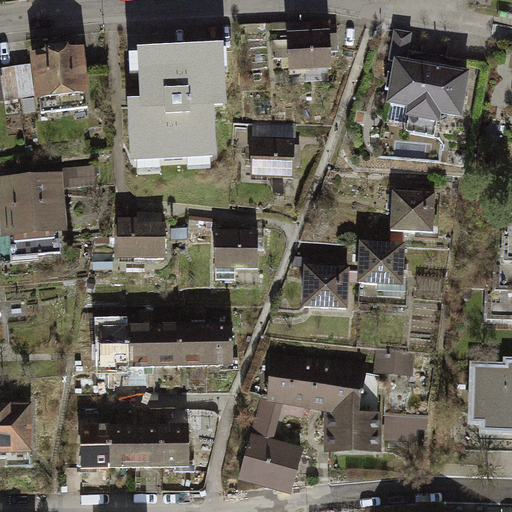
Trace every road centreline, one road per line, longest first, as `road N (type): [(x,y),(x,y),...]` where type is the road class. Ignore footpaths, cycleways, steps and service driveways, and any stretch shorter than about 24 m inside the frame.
road 1 (residential): [(511,491),(224,510)]
road 2 (residential): [(0,21),(282,0)]
road 3 (residential): [(0,503),(224,510)]
road 4 (residential): [(322,0),(473,25)]
